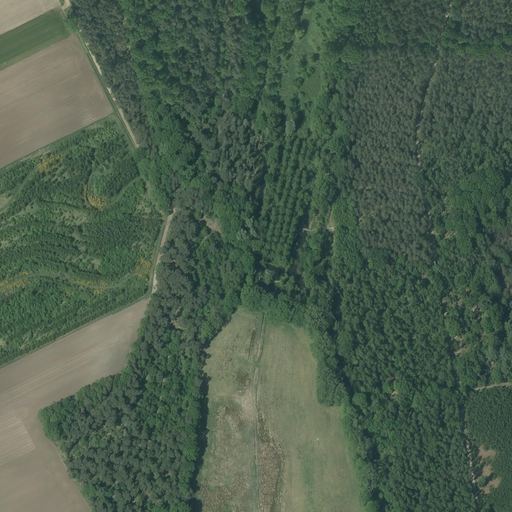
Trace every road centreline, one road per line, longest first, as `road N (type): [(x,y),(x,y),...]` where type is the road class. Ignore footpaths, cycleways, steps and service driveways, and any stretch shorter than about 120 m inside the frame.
road 1 (track): [(168,325),(154,285),(169,208),(65,0)]
road 2 (track): [(435,256),(416,139),(449,0)]
road 3 (track): [(328,225),(345,150),(339,100),(359,0)]
road 4 (track): [(132,511),(161,396),(168,325)]
road 5 (track): [(511,39),(351,41)]
road 6 (track): [(458,392),(392,403),(365,376),(350,341),(337,337)]
road 7 (track): [(458,392),(435,256)]
road 8 (track): [(478,511),(458,392)]
